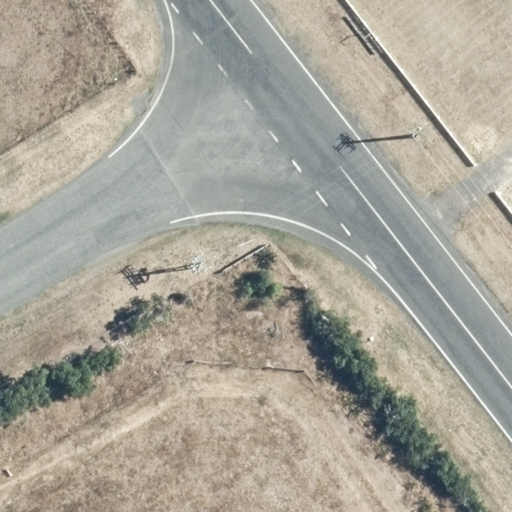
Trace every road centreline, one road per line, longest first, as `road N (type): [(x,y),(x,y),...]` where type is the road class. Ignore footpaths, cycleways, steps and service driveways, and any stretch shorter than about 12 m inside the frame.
road 1 (tertiary): [(283,91),(511,385)]
road 2 (residential): [(0,261),(283,91)]
